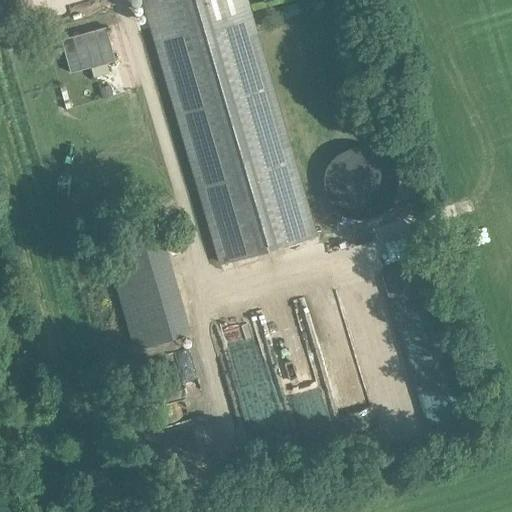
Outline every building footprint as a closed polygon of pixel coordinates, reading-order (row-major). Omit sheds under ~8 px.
[(141,0),(219,263),(316,234),(247,0),(141,0)] [(70,73),(115,61),(105,28),(61,40),(70,73)] [(116,244),(130,344),(158,340),(156,330),(174,328),(162,238),(116,244)] [(273,346),(296,438),(321,432),(298,340),(273,346)] [(162,355),(169,402),(202,397),(194,350),(162,355)] [(353,366),(328,372),(340,421),(365,415),(353,366)]
